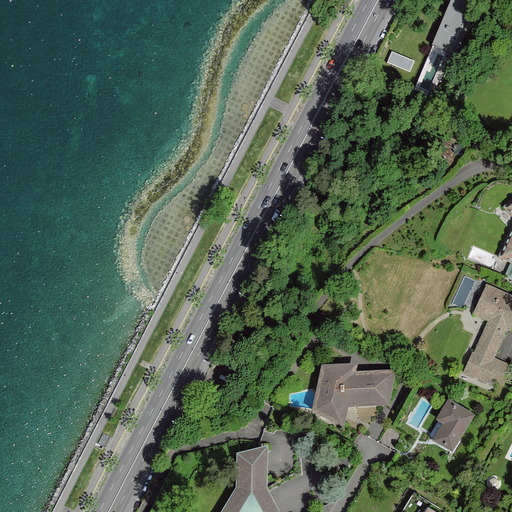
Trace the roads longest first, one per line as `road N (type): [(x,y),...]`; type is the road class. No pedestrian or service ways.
road 1 (primary): [(117,511),(387,0)]
road 2 (primary): [(368,0),(99,511)]
